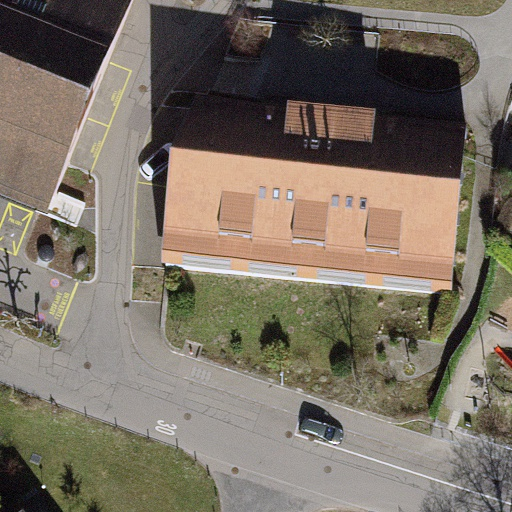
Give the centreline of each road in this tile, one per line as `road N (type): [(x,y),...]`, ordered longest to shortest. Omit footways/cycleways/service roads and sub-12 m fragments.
road 1 (residential): [(294,465),(0,358)]
road 2 (residential): [(437,511),(294,465)]
